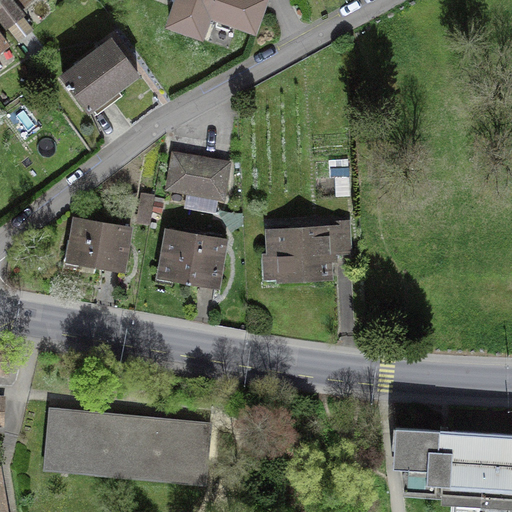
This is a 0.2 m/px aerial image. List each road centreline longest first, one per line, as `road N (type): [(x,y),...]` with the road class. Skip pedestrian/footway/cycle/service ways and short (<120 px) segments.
road 1 (tertiary): [(0,311),(386,373),(511,382)]
road 2 (residential): [(0,246),(164,123),(394,0)]
